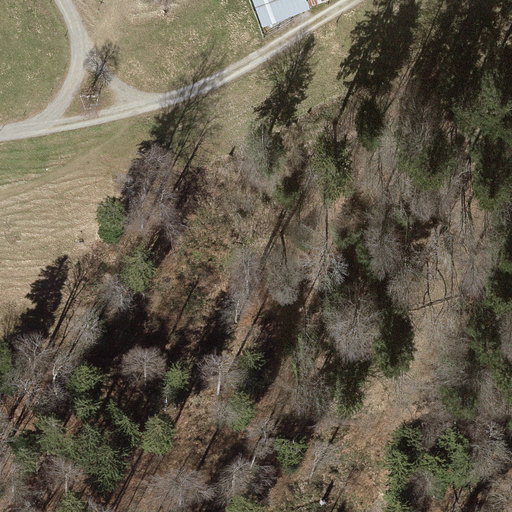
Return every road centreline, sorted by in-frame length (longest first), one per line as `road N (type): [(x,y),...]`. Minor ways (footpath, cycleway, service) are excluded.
road 1 (track): [(136,108),(209,86),(352,0)]
road 2 (track): [(0,134),(136,108)]
